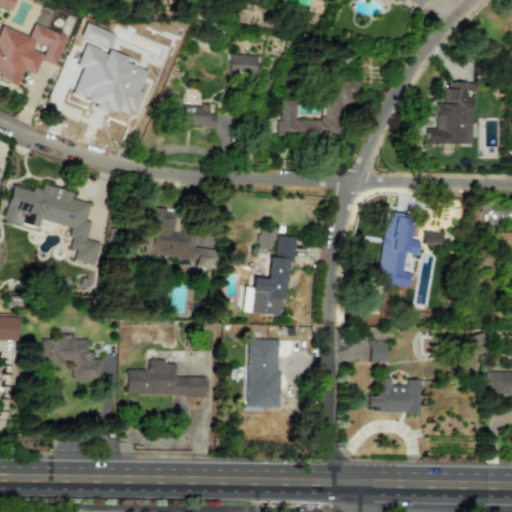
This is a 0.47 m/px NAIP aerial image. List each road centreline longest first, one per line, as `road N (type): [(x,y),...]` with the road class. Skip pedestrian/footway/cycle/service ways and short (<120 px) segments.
road 1 (residential): [(331,485),(336,287),(359,178),(402,88),(476,0)]
road 2 (residential): [(0,121),(153,166),(511,182)]
road 3 (primary): [(0,483),(511,485)]
